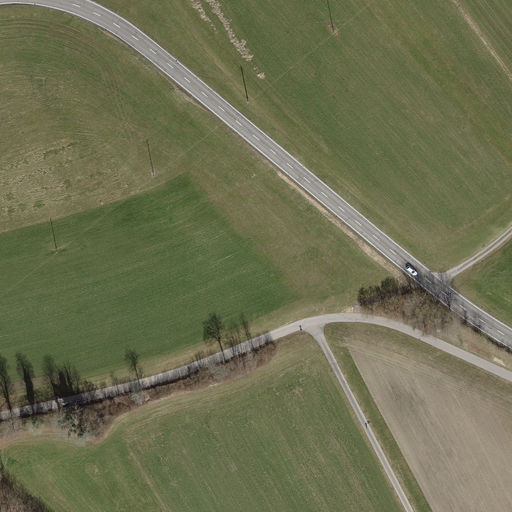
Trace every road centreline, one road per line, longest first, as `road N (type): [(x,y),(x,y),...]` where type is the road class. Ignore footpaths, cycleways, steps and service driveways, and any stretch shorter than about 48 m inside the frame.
road 1 (secondary): [(58,0),(138,40),(430,282),(511,339)]
road 2 (track): [(0,416),(191,368),(311,321)]
road 3 (track): [(311,321),(409,511)]
